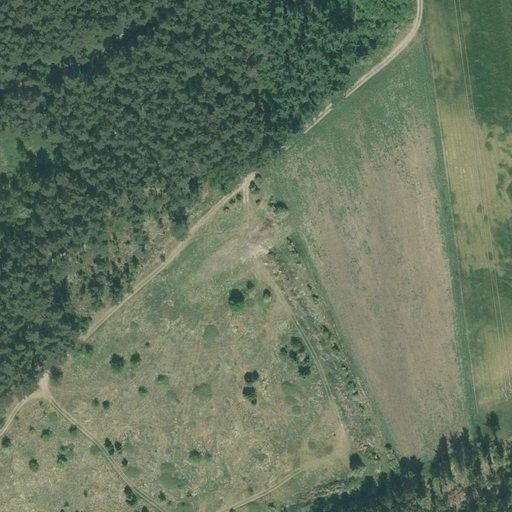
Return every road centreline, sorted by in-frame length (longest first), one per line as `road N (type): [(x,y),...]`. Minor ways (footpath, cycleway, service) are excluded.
road 1 (track): [(416,0),(427,25),(227,192),(277,285),(269,339),(207,511)]
road 2 (track): [(0,96),(200,0)]
